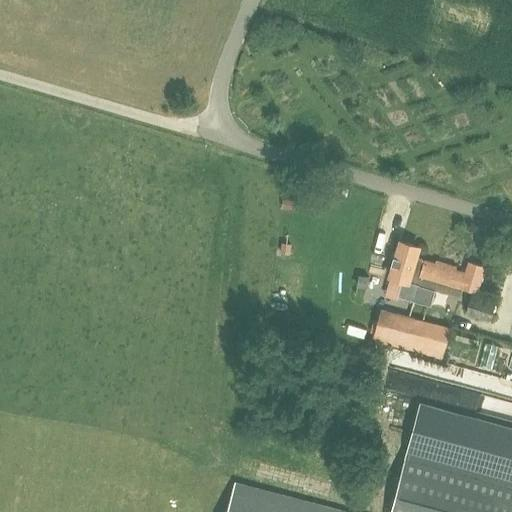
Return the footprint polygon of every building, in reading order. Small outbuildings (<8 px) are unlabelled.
[(390,276),(419,284),(421,274),(422,275),(423,271),(421,270),(424,260),(423,261),(415,259),(418,246),(400,241),(390,276)] [(436,263),(424,260),(421,270),(423,271),(422,275),(421,274),(419,284),(459,296),(462,286),(477,291),(484,266),(469,262),(466,272),(455,269),(455,267),(436,261),(436,263)] [(358,274),(357,287),(368,288),(369,275),(358,274)] [(495,303),(471,296),(466,313),(490,321),(495,303)] [(372,341),(442,360),(449,327),(382,309),(372,341)] [(458,324),(455,335),(474,341),(478,329),(458,324)] [(511,425),(420,400),(408,447),(511,475),(511,425)] [(511,511),(511,475),(408,447),(389,511),(511,511)] [(353,511),(235,481),(226,511),(353,511)]
